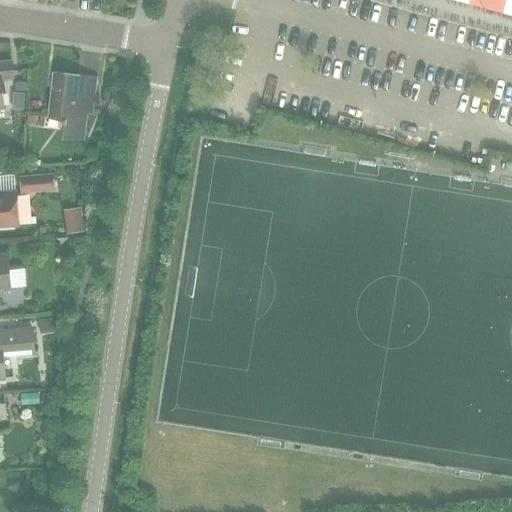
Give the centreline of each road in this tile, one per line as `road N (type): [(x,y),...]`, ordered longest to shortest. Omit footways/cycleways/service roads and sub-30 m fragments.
road 1 (tertiary): [(100,511),(167,44)]
road 2 (residential): [(0,21),(167,44)]
